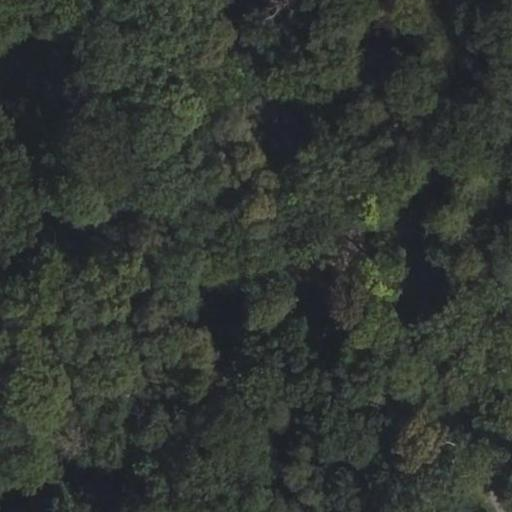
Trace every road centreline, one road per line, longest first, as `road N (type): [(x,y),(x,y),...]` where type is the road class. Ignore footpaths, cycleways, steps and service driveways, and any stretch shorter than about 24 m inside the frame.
road 1 (track): [(511,2),(280,228),(114,493),(90,511)]
road 2 (track): [(220,0),(511,483)]
